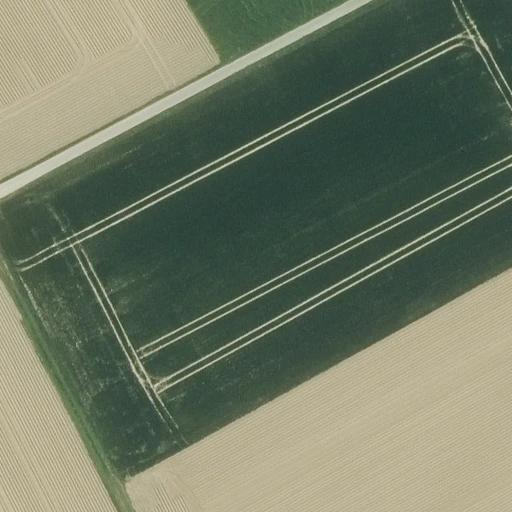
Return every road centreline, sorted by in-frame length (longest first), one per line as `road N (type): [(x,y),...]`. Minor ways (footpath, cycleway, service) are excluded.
road 1 (track): [(364,0),(0,195)]
road 2 (track): [(0,267),(124,511)]
